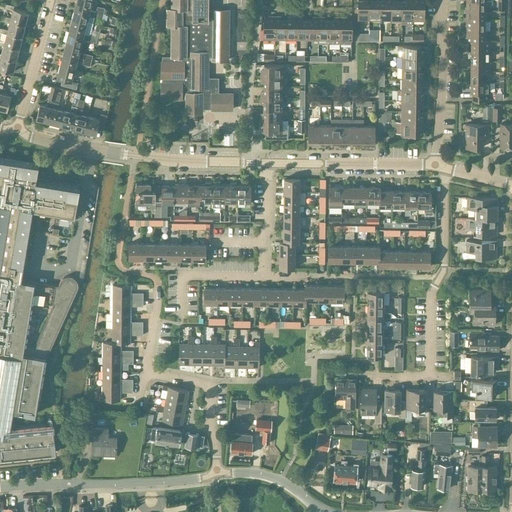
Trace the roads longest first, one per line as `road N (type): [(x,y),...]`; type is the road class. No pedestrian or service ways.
road 1 (residential): [(17,128),(31,139),(189,163),(267,164)]
road 2 (tertiary): [(217,473),(162,483),(0,487)]
road 3 (residential): [(428,375),(429,294),(443,269),(444,168)]
road 4 (residential): [(432,165),(440,0)]
road 5 (residential): [(267,164),(432,165)]
road 6 (residential): [(217,473),(211,382),(145,372)]
road 7 (residential): [(17,128),(51,3)]
